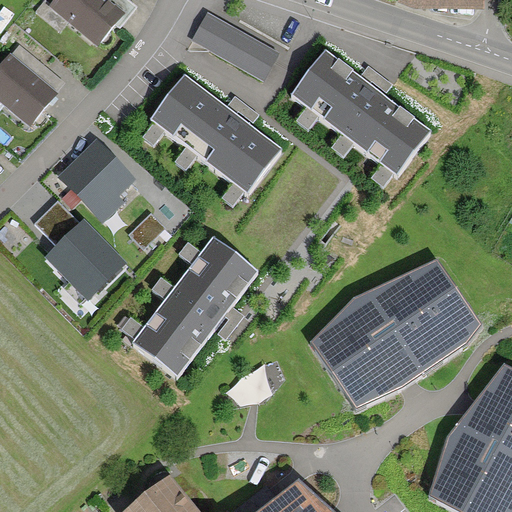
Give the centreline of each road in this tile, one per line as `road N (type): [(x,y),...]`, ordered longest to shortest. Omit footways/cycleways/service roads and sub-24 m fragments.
road 1 (residential): [(171,0),(159,33),(85,124),(0,205)]
road 2 (tertiary): [(328,0),(481,51)]
